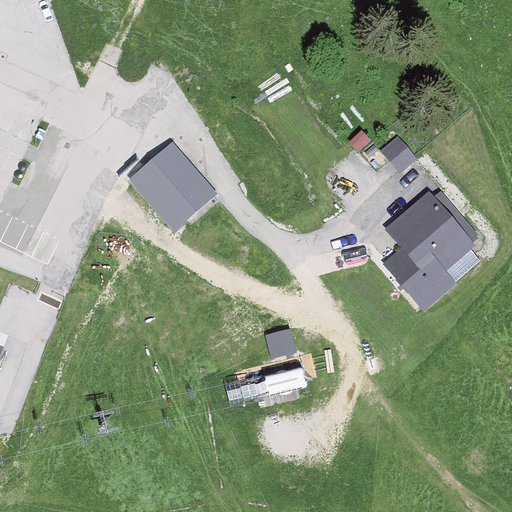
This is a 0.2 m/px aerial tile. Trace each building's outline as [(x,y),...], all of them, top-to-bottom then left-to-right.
[(372,141),(363,131),(349,143),(358,153),(372,141)] [(399,137),(381,151),(400,174),(418,159),(399,137)] [(173,149),(142,175),(148,181),(145,184),(150,190),(148,193),(176,225),(212,194),(173,149)] [(148,181),(142,175),(136,180),(148,193),(150,190),(145,184),(148,181)] [(383,265),(425,313),(483,262),(472,250),(477,246),(474,243),(481,238),(441,193),(435,199),(429,192),(386,230),(402,249),(383,265)] [(289,332),(270,337),(275,356),(294,351),(289,332)] [(283,357),(286,373),(307,370),(305,354),(283,357)] [(280,366),(262,371),(263,375),(281,369),(280,366)] [(270,381),(275,398),(312,390),(308,372),(270,381)]
